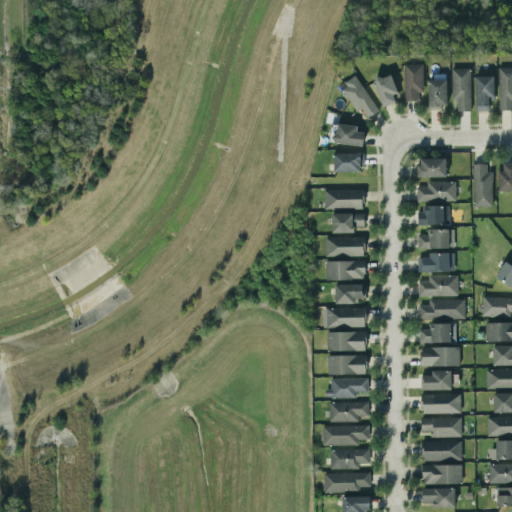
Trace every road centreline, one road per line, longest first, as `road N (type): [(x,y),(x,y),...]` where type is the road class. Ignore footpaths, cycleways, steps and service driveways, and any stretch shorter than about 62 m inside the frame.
road 1 (residential): [(391,138),(398,511)]
road 2 (residential): [(511,136),(391,138)]
